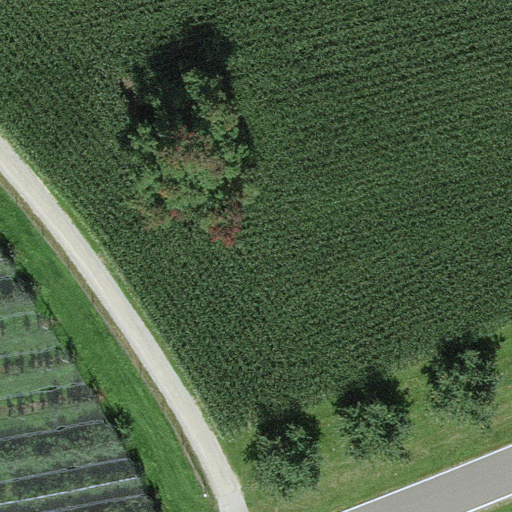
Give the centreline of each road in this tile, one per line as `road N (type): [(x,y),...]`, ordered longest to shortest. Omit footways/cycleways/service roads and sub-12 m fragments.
road 1 (track): [(0,151),(192,416),(235,511)]
road 2 (unclassified): [(511,465),(398,511)]
